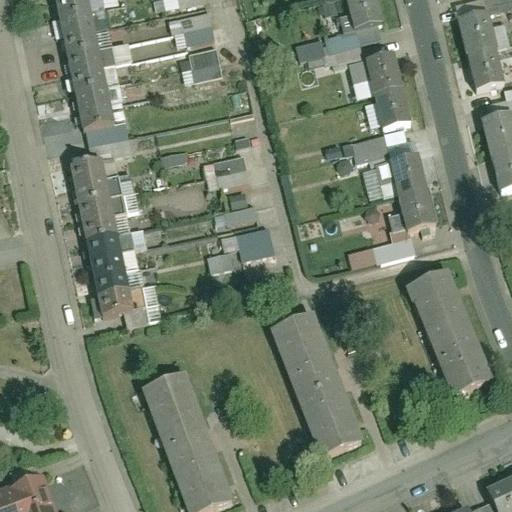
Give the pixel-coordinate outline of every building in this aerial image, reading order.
[(92,0),(58,7),(62,26),(98,19),(93,0),(92,0)] [(114,0),(102,0),(99,1),(102,17),(117,14),(114,0)] [(158,0),(160,6),(152,7),(155,21),(179,16),(175,0),(158,0)] [(204,0),(175,0),(179,16),(207,10),(204,0)] [(339,0),(349,33),(380,27),(373,0),(339,0)] [(62,26),(66,45),(102,37),(98,19),(62,26)] [(209,20),(181,26),(187,55),(215,49),(209,20)] [(452,29),(461,63),(492,56),(484,21),(452,29)] [(66,45),(70,64),(106,56),(102,37),(66,45)] [(182,41),(173,42),(176,57),(186,54),(182,41)] [(299,50),(302,67),(329,62),(326,46),(299,50)] [(127,53),(111,55),(114,73),(130,70),(127,53)] [(219,55),(191,61),(197,90),(225,84),(219,55)] [(70,64),(74,83),(110,75),(106,56),(70,64)] [(461,63),(469,97),(500,91),(492,56),(461,63)] [(359,69),(368,103),(400,96),(392,61),(359,69)] [(74,83),(78,101),(114,94),(110,75),(74,83)] [(190,77),(180,79),(184,93),(193,91),(190,77)] [(78,101),(82,120),(118,113),(114,94),(78,101)] [(368,103),(377,137),(408,131),(400,96),(368,103)] [(82,120),(86,139),(122,131),(118,113),(82,120)] [(511,133),(509,120),(477,128),(494,196),(511,192),(511,133)] [(355,159),(356,169),(393,164),(390,142),(346,148),(347,160),(355,159)] [(247,144),(233,147),(235,156),(249,153),(247,144)] [(384,168),(393,202),(424,195),(416,160),(384,168)] [(207,168),(210,194),(253,188),(249,162),(207,168)] [(113,168),(73,177),(77,195),(117,186),(113,168)] [(117,186),(77,195),(81,214),(121,205),(117,186)] [(393,202),(401,236),(432,230),(424,195),(393,202)] [(229,217),(218,219),(220,232),(258,226),(254,202),(227,207),(229,217)] [(121,205),(81,214),(85,232),(125,223),(121,205)] [(125,223),(85,232),(89,250),(129,242),(125,223)] [(278,260),(272,233),(224,244),(227,257),(242,253),(245,267),(278,260)] [(129,242),(89,250),(93,269),(133,260),(129,242)] [(233,258),(210,262),(213,279),(237,275),(233,258)] [(133,260),(93,269),(97,287),(137,278),(133,260)] [(438,275),(395,293),(442,401),(485,382),(438,275)] [(137,278),(97,287),(101,305),(141,297),(137,278)] [(141,297),(101,305),(105,324),(145,315),(141,297)] [(367,449),(314,323),(277,338),(330,465),(367,449)] [(217,511),(233,506),(185,380),(145,395),(189,511),(217,511)] [(60,511),(49,484),(0,502),(0,511),(60,511)] [(511,511),(511,490),(510,486),(486,497),(493,511),(511,511)]
